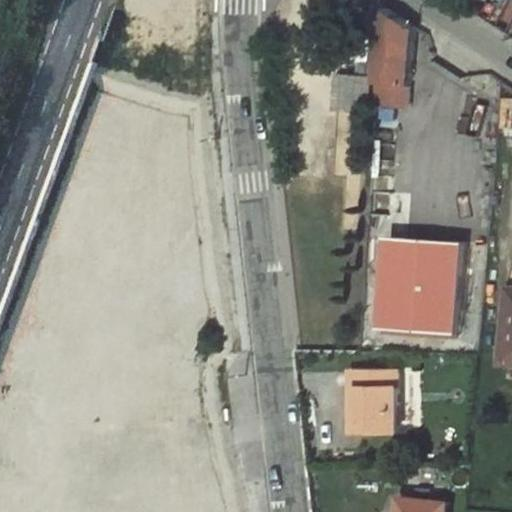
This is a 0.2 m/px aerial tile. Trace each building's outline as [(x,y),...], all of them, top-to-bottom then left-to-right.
[(171,0),(139,0),(141,11),(119,13),(121,38),(174,32),(171,0)] [(386,7),(381,81),(379,107),(407,109),(418,26),(386,7)] [(119,172),(154,85),(105,66),(2,348),(3,373),(11,373),(27,511),(72,511),(61,413),(190,398),(186,354),(53,367),(52,354),(89,257),(196,296),(216,288),(224,265),(216,247),(167,230),(119,213),(118,202),(110,195),(119,172)] [(338,105),(372,109),(376,75),(342,70),(338,105)] [(180,194),(119,172),(110,195),(118,202),(119,213),(167,230),(180,194)] [(471,240),(395,233),(387,324),(463,330),(471,240)] [(400,369),(354,369),(354,429),(401,429),(400,369)] [(238,487),(218,488),(220,511),(257,511),(255,485),(246,486),(246,481),(238,482),(238,487)] [(220,511),(218,488),(210,489),(212,511),(220,511)] [(448,511),(450,503),(405,498),(402,511),(448,511)]
